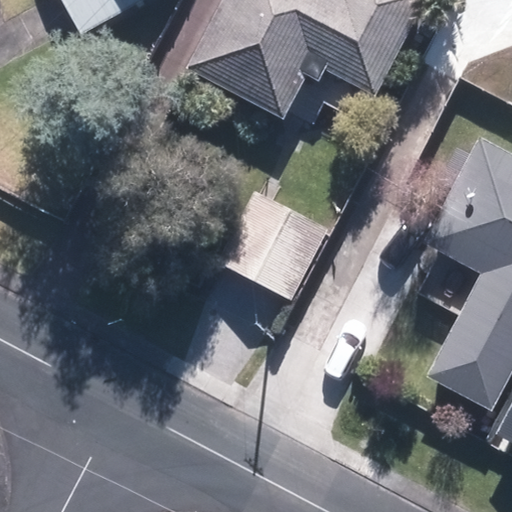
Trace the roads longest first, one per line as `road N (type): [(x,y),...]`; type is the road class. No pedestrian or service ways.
road 1 (residential): [(118,403),(325,511)]
road 2 (residential): [(0,340),(118,403)]
road 3 (residential): [(62,511),(118,403)]
